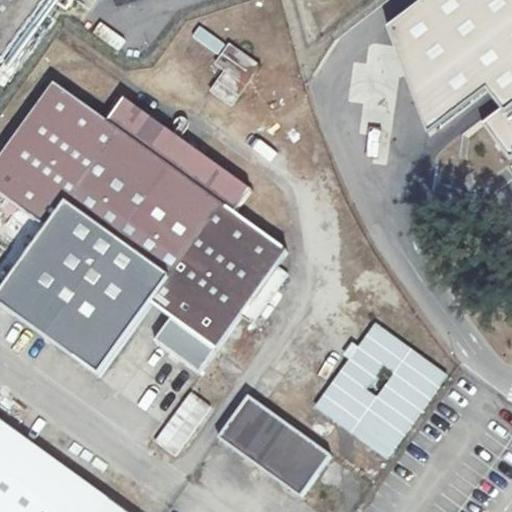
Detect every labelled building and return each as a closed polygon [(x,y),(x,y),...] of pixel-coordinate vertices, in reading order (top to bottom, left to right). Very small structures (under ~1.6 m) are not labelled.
[(0,0),(0,60),(44,0),(0,0)] [(85,13),(78,23),(102,40),(109,30),(85,13)] [(198,26),(190,38),(216,55),(224,44),(198,26)] [(238,49),(224,60),(219,69),(228,76),(215,96),(237,112),(266,70),(238,49)] [(235,187),(143,120),(145,119),(121,102),(103,122),(53,87),(0,160),(0,199),(20,214),(21,213),(53,238),(3,309),(105,382),(158,312),(222,358),(255,312),(292,260),(292,259),(242,221),(259,197),(238,183),(235,187)] [(427,156),(409,168),(426,193),(444,181),(427,156)] [(296,273),(292,260),(255,312),(263,319),(296,273)] [(451,382),(378,328),(317,411),(389,464),(451,382)] [(162,423),(193,380),(166,360),(135,404),(162,423)] [(177,460),(213,409),(190,392),(153,442),(177,460)] [(319,485),(336,462),(253,403),(223,446),(305,504),(319,485)] [(132,511),(0,415),(0,511),(132,511)] [(347,469),(336,462),(319,485),(331,493),(347,469)]
